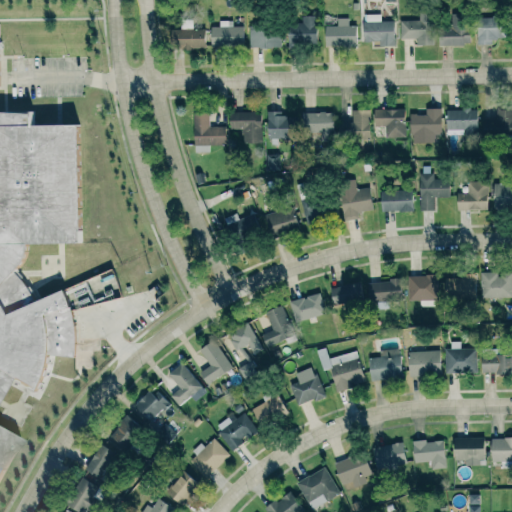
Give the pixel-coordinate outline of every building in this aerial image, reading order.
[(393,21),(380,21),(380,14),(362,14),(363,41),(378,41),(378,46),(393,46),(393,21)] [(286,45),(315,44),(314,15),(301,16),(301,22),(285,23),(286,45)] [(499,17),(475,17),(476,45),(493,44),(493,38),(500,38),(499,17)] [(348,18),(337,18),(337,26),(324,25),(323,46),(355,47),(356,26),(348,25),(348,18)] [(439,45),(468,45),(468,18),(447,18),(448,25),(438,25),(439,45)] [(399,19),(399,38),(415,38),(415,45),(430,45),(430,20),(399,19)] [(168,48),(203,49),(204,29),(192,29),(192,20),(180,20),(180,29),(169,29),(168,48)] [(208,46),(241,46),(242,26),(233,26),(233,20),(218,20),(218,26),(209,26),(208,46)] [(279,47),(279,23),(248,23),(248,48),(279,47)] [(489,119),(490,133),(511,132),(511,106),(495,107),(495,119),(489,119)] [(409,114),(410,143),(434,143),(434,134),(440,134),(440,108),(424,109),(424,114),(409,114)] [(369,140),(368,109),(351,110),(351,122),(341,123),(341,140),(369,140)] [(404,137),(403,109),(372,109),(373,126),(384,126),(384,137),(404,137)] [(476,109),(445,109),(445,134),(462,135),(462,128),(476,128),(476,109)] [(223,126),(208,127),(208,112),(192,112),(192,152),(208,152),(208,146),(223,146),(223,126)] [(228,129),(241,129),(242,141),(260,141),(259,112),(227,112),(228,129)] [(285,137),(284,112),(265,113),(266,137),(285,137)] [(332,113),(301,112),(300,135),(331,136),(332,113)] [(0,477),(0,124),(78,124),(81,242),(28,243),(26,254),(21,264),(13,273),(27,289),(34,304),(64,291),(71,311),(74,333),(75,349),(74,358),(48,356),(43,377),(35,393),(9,379),(0,395),(0,429),(21,441),(0,477)] [(266,170),(278,170),(278,154),(265,155),(266,170)] [(449,179),(433,179),(433,173),(418,173),(419,210),(434,210),(434,197),(449,197),(449,179)] [(486,181),(466,181),(467,193),(455,193),(456,210),(487,209),(486,181)] [(511,183),(492,184),(492,208),(511,207),(511,183)] [(360,211),(371,210),(369,188),(339,191),(342,220),(360,218),(360,211)] [(380,211),(411,211),(411,190),(380,189),(380,211)] [(316,201),(300,202),(301,221),(317,220),(316,201)] [(263,214),(268,236),(296,229),(291,207),(263,214)] [(233,243),(258,235),(252,215),(236,220),(236,219),(226,222),(233,243)] [(511,298),(511,272),(481,272),(480,297),(511,298)] [(475,275),(443,277),(444,300),(476,299),(475,275)] [(407,301),(437,300),(436,276),(406,277),(407,301)] [(366,281),(367,301),(398,301),(398,280),(366,281)] [(334,309),(361,306),(359,283),(332,286),(334,309)] [(288,300),(293,321),(325,315),(321,293),(288,300)] [(265,347),(292,336),(280,305),(263,312),(271,330),(260,334),(265,347)] [(259,351),(246,324),(225,334),(235,353),(247,347),(251,355),(259,351)] [(208,366),(197,372),(205,385),(231,370),(214,340),(198,348),(208,366)] [(476,373),(476,348),(460,348),(460,341),(451,341),(450,348),(445,348),(445,373),(476,373)] [(328,357),(326,348),(316,350),(321,370),(330,368),(334,391),(364,385),(356,351),(328,357)] [(369,380),(401,378),(399,348),(379,350),(379,357),(367,357),(369,380)] [(407,351),(408,376),(440,374),(439,350),(407,351)] [(511,373),(511,352),(481,352),(481,374),(511,373)] [(167,373),(178,389),(170,395),(176,405),(200,389),(183,363),(167,373)] [(294,373),(297,381),(288,385),(297,406),(324,395),(312,366),(294,373)] [(147,422),(167,403),(153,388),(133,407),(147,422)] [(250,409),(259,427),(286,414),(275,390),(262,397),(264,402),(250,409)] [(235,418),(232,413),(214,426),(232,450),(257,431),(242,412),(235,418)] [(118,456),(141,432),(126,417),(103,441),(118,456)] [(196,450),(198,452),(189,461),(204,478),(229,455),(211,436),(196,450)] [(482,437),(452,438),(453,460),(464,460),(464,465),(483,464),(482,437)] [(490,462),(511,461),(511,437),(489,438),(490,462)] [(431,468),(445,468),(444,440),(411,441),(412,462),(431,461),(431,468)] [(374,468),(405,461),(401,442),(369,448),(374,468)] [(84,469),(104,482),(116,463),(96,451),(84,469)] [(366,483),(364,475),(370,474),(366,454),(335,461),(340,485),(353,482),(354,486),(366,483)] [(339,495),(328,468),(298,480),(310,507),(339,495)] [(199,483),(181,469),(165,491),(183,505),(199,483)] [(79,511),(82,511),(85,508),(91,511),(93,511),(106,491),(81,476),(65,503),(79,511)] [(302,511),(305,510),(289,490),(265,508),(268,511),(302,511)] [(174,511),(176,510),(157,498),(151,507),(146,504),(140,511),(174,511)]
